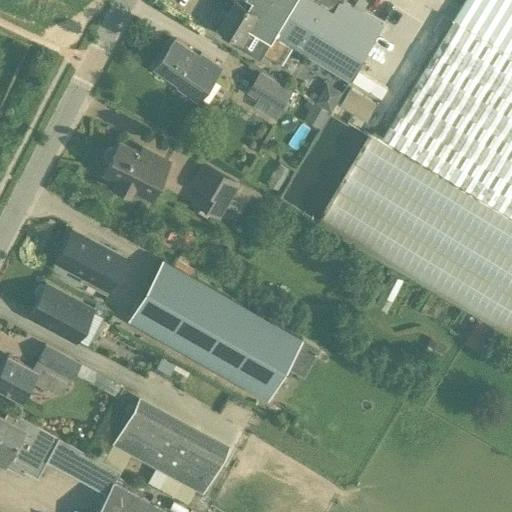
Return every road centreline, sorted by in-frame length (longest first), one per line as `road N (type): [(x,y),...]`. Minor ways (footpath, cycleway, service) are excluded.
road 1 (unclassified): [(0,245),(126,0)]
road 2 (unknown): [(25,196),(170,274)]
